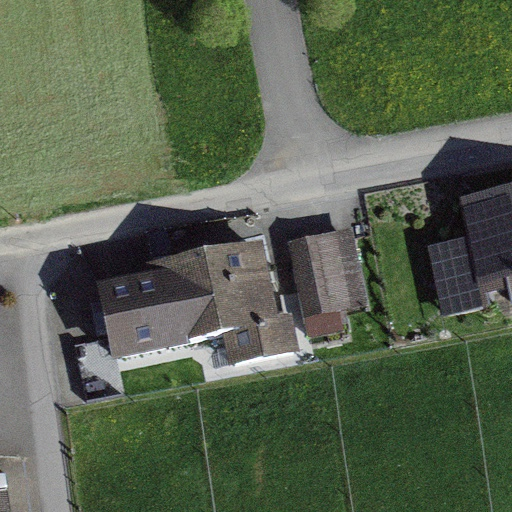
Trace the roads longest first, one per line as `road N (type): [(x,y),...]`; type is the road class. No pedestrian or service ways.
road 1 (residential): [(23,240),(179,217),(511,146)]
road 2 (residential): [(23,240),(57,511)]
